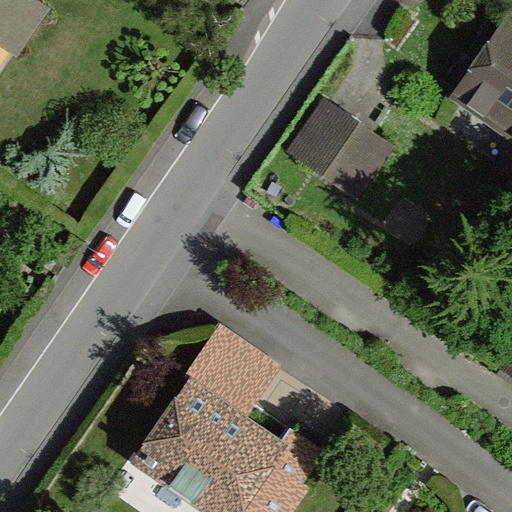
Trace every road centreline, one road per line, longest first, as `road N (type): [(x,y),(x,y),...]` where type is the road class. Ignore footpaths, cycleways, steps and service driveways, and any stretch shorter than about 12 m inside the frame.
road 1 (residential): [(511,486),(159,241)]
road 2 (tertiary): [(159,241),(322,0)]
road 3 (tertiary): [(0,464),(159,241)]
